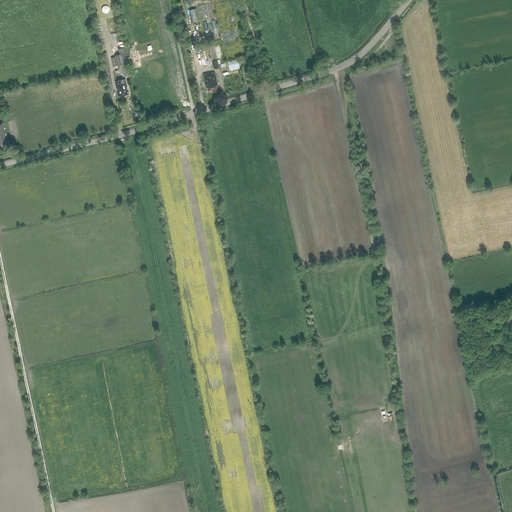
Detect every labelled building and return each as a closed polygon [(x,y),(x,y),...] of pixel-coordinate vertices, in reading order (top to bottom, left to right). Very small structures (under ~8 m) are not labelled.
[(190,9),(192,21),(199,20),(196,8),(190,9)] [(209,47),(214,69),(219,68),(218,64),(220,64),(219,60),(217,60),(214,46),(209,47)] [(126,64),(127,63),(124,48),(118,49),(119,54),(115,55),(115,57),(111,58),(113,66),(122,64),(124,77),(129,76),(126,64)] [(228,62),(230,71),(240,68),(238,59),(228,62)] [(213,92),(217,91),(216,86),(217,85),(215,73),(203,75),(205,86),(206,86),(206,88),(207,87),(207,91),(212,90),(213,92)] [(124,96),(129,95),(128,92),(125,80),(115,82),(118,97),(120,97),(120,99),(125,98),(124,96)] [(0,147),(10,145),(9,141),(8,141),(4,122),(0,122),(0,147)]
